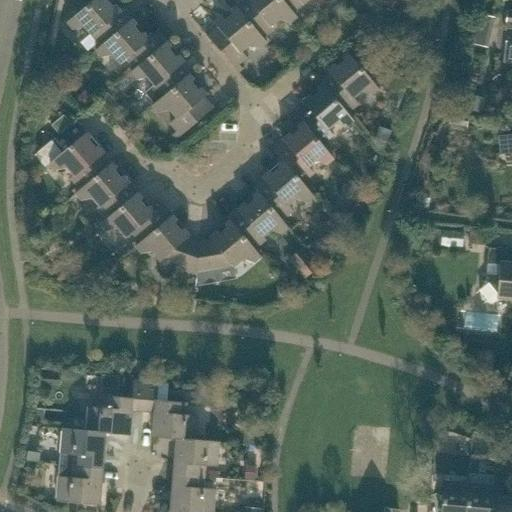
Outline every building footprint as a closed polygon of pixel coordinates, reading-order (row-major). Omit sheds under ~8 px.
[(110,0),(74,0),(70,4),(78,13),(67,23),(72,29),(83,27),(97,43),(93,47),(95,51),(132,20),(122,8),(119,10),(110,0)] [(290,23),(296,18),(280,0),(242,0),(234,7),(265,43),(269,40),(265,36),(273,29),(271,26),(279,19),(290,23)] [(321,0),(322,0),(280,0),(296,18),(299,15),(295,10),(307,0),(321,0)] [(259,48),(265,43),(234,7),(214,24),(217,27),(206,36),(237,72),(241,69),(237,64),(246,57),(240,51),(249,44),(259,48)] [(505,42),(503,63),(511,63),(511,12),(506,12),(505,29),(511,29),(511,42),(506,42),(505,42)] [(157,30),(148,38),(132,20),(95,51),(101,57),(112,55),(120,64),(126,59),(132,66),(127,70),(130,73),(167,42),(157,30)] [(190,75),(193,73),(167,42),(130,73),(135,79),(146,77),(153,85),(150,88),(157,96),(153,100),(156,103),(189,75),(190,75)] [(372,95),(378,90),(347,53),(326,70),(329,73),(318,82),(321,85),(350,119),(350,118),(353,116),(350,111),(358,104),(353,98),(361,91),(372,95)] [(206,95),(190,75),(189,75),(156,103),(152,106),(158,112),(169,110),(176,118),(170,123),(177,132),(172,136),(175,140),(212,108),(203,98),(206,95)] [(350,118),(350,119),(321,85),(301,102),(304,105),(293,114),(301,123),(302,123),(325,150),(328,147),(324,143),(333,136),(328,130),(336,123),(346,127),(353,121),(350,118)] [(465,127),(466,116),(448,114),(447,125),(465,127)] [(86,132),(85,133),(75,121),(51,141),(61,153),(49,163),(55,170),(66,168),(73,176),(70,178),(77,187),(72,191),(75,194),(112,163),(86,132)] [(325,150),(302,123),(301,123),(282,140),(284,143),(273,152),(281,161),(282,160),(305,188),(308,185),(305,180),(313,174),(308,167),(316,161),(327,165),(333,159),(325,150)] [(511,134),(499,136),(501,154),(511,152),(511,134)] [(305,188),(282,160),(281,161),(261,177),(264,180),(253,189),(256,192),(285,226),(285,225),(288,223),(284,218),(293,211),(288,205),(296,198),(307,202),(313,197),(305,188)] [(101,224),(137,193),(112,163),(75,194),(80,200),(92,198),(98,206),(95,209),(102,217),(98,221),(101,224)] [(285,225),(285,226),(256,192),(226,218),(228,221),(229,221),(257,254),(258,254),(261,251),(257,247),(265,240),(262,237),(270,230),(281,234),(288,228),(285,225)] [(162,204),(153,212),(137,193),(101,224),(106,231),(117,228),(125,238),(131,233),(137,240),(132,243),(135,247),(172,216),(162,204)] [(186,238),(189,236),(172,216),(135,247),(141,253),(152,251),(160,260),(163,258),(177,263),(176,267),(196,274),(198,243),(186,238)] [(258,254),(257,254),(229,221),(228,221),(209,237),(211,240),(198,243),(196,274),(216,270),(216,266),(231,263),(233,267),(243,259),(254,262),(260,257),(258,254)] [(439,247),(461,248),(462,231),(440,230),(439,247)] [(511,250),(488,248),(487,264),(502,266),(502,275),(486,273),(485,282),(479,290),(482,299),(490,303),(499,299),(499,300),(500,300),(501,297),(511,297),(511,250)] [(288,260),(305,280),(317,268),(301,249),(288,260)] [(35,264),(34,265),(35,266),(41,272),(48,266),(44,261),(40,260),(35,264)] [(142,412),(145,381),(133,380),(131,398),(101,396),(100,408),(88,407),(86,431),(106,433),(105,433),(129,435),(131,411),(142,412)] [(156,400),(158,382),(145,381),(142,412),(153,413),(151,437),(175,439),(195,440),(197,416),(185,415),(186,403),(156,400)] [(86,431),(62,429),(59,465),(102,469),(103,458),(105,433),(106,433),(86,431)] [(445,440),(446,432),(436,431),(435,439),(445,440)] [(195,440),(175,439),(172,475),(204,477),(205,466),(217,467),(219,442),(195,440)] [(99,505),(102,469),(59,465),(56,501),(99,505)] [(203,489),(204,477),(172,475),(169,510),(188,511),(212,511),(215,490),(203,489)] [(465,511),(468,484),(443,482),(440,511),(465,511)] [(492,496),(493,487),(468,484),(465,511),(489,511),(491,496),(492,496)] [(511,511),(511,497),(492,496),(491,496),(489,511),(511,511)]
